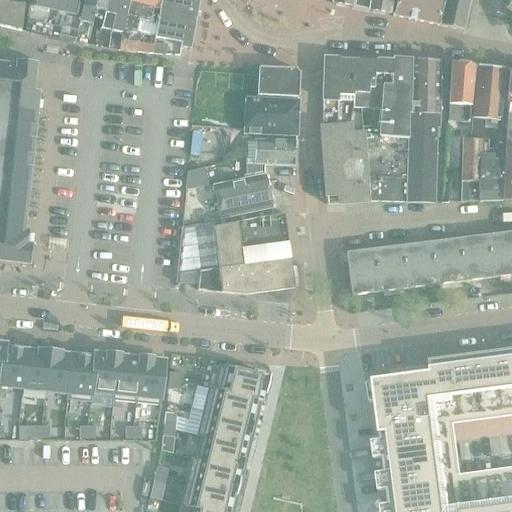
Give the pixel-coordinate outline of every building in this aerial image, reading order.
[(0,0),(0,27),(21,33),(25,4),(9,2),(9,0),(0,0)] [(28,16),(53,21),(49,39),(75,44),(84,0),(29,0),(26,16),(28,16)] [(93,17),(103,19),(106,0),(84,0),(75,44),(84,46),(88,26),(91,27),(93,17)] [(107,50),(119,52),(131,0),(106,0),(103,19),(101,31),(110,33),(107,50)] [(131,0),(119,52),(136,54),(138,44),(139,37),(140,35),(154,37),(156,27),(160,0),(131,0)] [(154,37),(154,39),(180,44),(179,49),(180,50),(190,52),(191,46),(198,0),(160,0),(156,27),(154,37)] [(330,0),(330,5),(388,16),(391,0),(330,0)] [(444,0),(396,0),(392,17),(438,27),(444,0)] [(444,0),(438,27),(463,32),(469,0),(444,0)] [(24,33),(49,39),(53,21),(28,16),(24,33)] [(136,54),(147,55),(148,45),(138,44),(136,54)] [(154,44),(152,54),(166,55),(167,45),(154,44)] [(322,101),(321,129),(326,205),(366,203),(366,202),(365,178),(362,135),(349,136),(349,128),(337,128),(338,103),(351,103),(353,103),(352,78),(355,78),(354,61),(326,59),(323,62),(323,75),(322,101)] [(378,128),(362,128),(362,135),(365,178),(401,181),(406,181),(405,204),(434,204),(437,130),(439,130),(440,62),(392,59),(391,62),(391,86),(381,86),(379,111),(378,128)] [(0,61),(0,88),(40,93),(41,91),(35,91),(37,63),(15,60),(15,63),(0,61)] [(353,103),(351,103),(351,109),(374,110),(379,111),(381,86),(391,86),(391,62),(354,61),(355,78),(352,78),(353,103)] [(449,93),(447,123),(468,124),(468,118),(474,67),(451,64),(449,93)] [(461,141),(460,182),(460,204),(489,202),(502,202),(505,150),(505,146),(493,145),(493,155),(487,155),(487,141),(483,140),(484,129),(496,130),(497,122),(500,123),(504,71),(476,67),(471,118),(468,118),(468,124),(468,125),(466,141),(461,141)] [(256,69),(254,97),(297,99),(299,76),(294,71),(267,70),(256,69)] [(26,230),(40,93),(0,88),(0,262),(30,266),(32,244),(28,244),(29,230),(26,230)] [(295,137),(297,103),(245,100),(243,134),(295,137)] [(246,142),(245,166),(246,166),(252,166),(263,167),(294,168),(295,143),(253,142),(246,142)] [(511,149),(505,150),(502,202),(503,202),(511,202),(511,149)] [(187,173),(185,191),(208,185),(204,168),(187,173)] [(264,175),(213,185),(220,220),(271,210),(264,175)] [(365,178),(366,202),(366,203),(405,204),(406,181),(401,181),(365,178)] [(449,182),(448,202),(459,203),(460,182),(459,182),(449,182)] [(198,271),(196,292),(246,297),(245,293),(293,286),(283,215),(272,217),(212,228),(212,229),(217,268),(198,271)] [(511,276),(511,237),(346,258),(345,253),(338,254),(343,290),(349,289),(350,297),(511,276)] [(0,388),(22,391),(26,350),(5,348),(4,348),(0,382),(0,388)] [(26,350),(22,391),(44,393),(49,353),(26,350)] [(431,374),(373,382),(380,436),(381,442),(382,446),(383,453),(383,457),(384,464),(385,468),(385,475),(386,479),(387,486),(387,490),(388,496),(389,501),(390,507),(390,511),(511,511),(511,506),(468,511),(444,511),(430,401),(511,389),(511,351),(430,362),(431,374)] [(49,353),(44,393),(66,396),(66,400),(66,401),(71,355),(49,353)] [(71,355),(66,401),(89,403),(94,354),(93,358),(71,355)] [(94,354),(89,403),(91,403),(90,407),(111,409),(112,401),(117,356),(106,354),(106,355),(94,354)] [(117,356),(112,401),(135,404),(140,358),(139,358),(139,359),(119,356),(117,356)] [(140,358),(135,404),(159,406),(164,361),(151,360),(151,359),(140,358)] [(208,388),(208,390),(261,402),(263,394),(264,394),(268,378),(252,375),(253,370),(239,366),(238,371),(218,366),(212,390),(208,388)] [(169,373),(168,381),(180,383),(181,375),(169,373)] [(259,491),(281,496),(290,454),(281,452),(297,381),(311,384),(305,412),(317,415),(323,384),(285,375),(259,491)] [(168,381),(167,389),(179,391),(180,383),(168,381)] [(208,390),(202,413),(252,425),(252,424),(251,424),(256,403),(261,404),(261,402),(208,390)] [(202,413),(196,436),(245,448),(248,437),(249,437),(252,425),(202,413)] [(163,421),(163,429),(175,431),(175,423),(176,415),(165,414),(164,414),(163,421)] [(41,427),(33,427),(33,439),(33,442),(41,442),(41,439),(41,427)] [(49,427),(41,427),(41,439),(49,439),(49,427)] [(87,428),(79,428),(79,439),(87,440),(87,428)] [(95,428),(87,428),(87,440),(95,440),(95,428)] [(133,428),(125,428),(125,440),(133,440),(133,428)] [(141,428),(133,428),(133,440),(141,440),(141,428)] [(163,429),(162,437),(174,438),(175,431),(163,429)] [(195,459),(195,460),(240,471),(242,461),(245,448),(196,436),(196,437),(205,439),(200,460),(195,459)] [(195,460),(189,484),(234,494),(238,480),(237,480),(239,472),(240,472),(240,471),(195,460)] [(156,467),(154,475),(161,477),(166,478),(168,470),(162,469),(157,467),(156,467)] [(154,475),(152,483),(153,483),(159,484),(164,486),(166,478),(161,477),(154,475)] [(189,484),(184,507),(203,511),(229,511),(234,496),(234,494),(189,484)]
